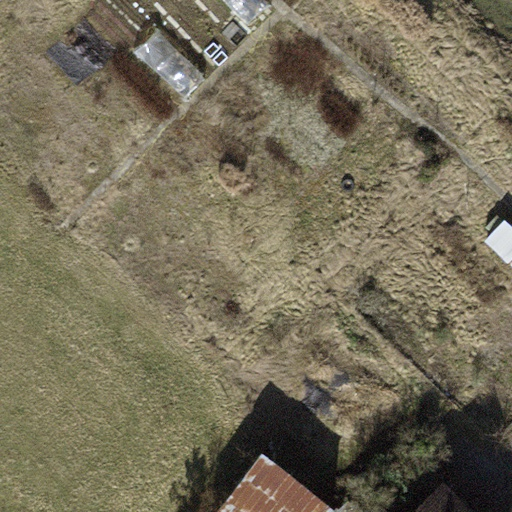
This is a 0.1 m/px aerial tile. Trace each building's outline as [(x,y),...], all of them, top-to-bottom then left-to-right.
[(317,0),(460,142),(486,117),(369,0),(317,0)] [(473,141),(511,179),(511,108),(509,105),(473,141)] [(245,253),(303,308),(442,164),(384,108),(245,253)] [(349,303),(497,446),(511,430),(511,286),(436,213),(349,303)] [(337,511),(266,454),(218,511),(337,511)] [(473,511),(452,491),(431,511),(473,511)]
